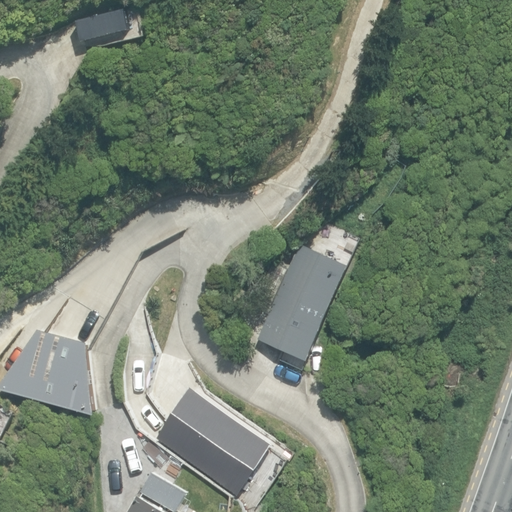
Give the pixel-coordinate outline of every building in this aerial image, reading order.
[(0,168),(0,188),(11,174),(1,167),(0,168)] [(0,217),(0,235),(8,238),(13,222),(0,217)] [(309,360),(351,265),(301,244),(290,269),(276,263),(260,299),(274,306),(260,338),(309,360)] [(0,362),(0,392),(96,418),(87,333),(60,326),(67,300),(51,296),(0,362)] [(275,437),(195,380),(156,434),(236,491),(275,437)] [(0,441),(17,418),(0,405),(0,441)] [(188,488),(151,470),(141,489),(176,508),(188,488)] [(128,511),(167,511),(138,495),(128,511)]
